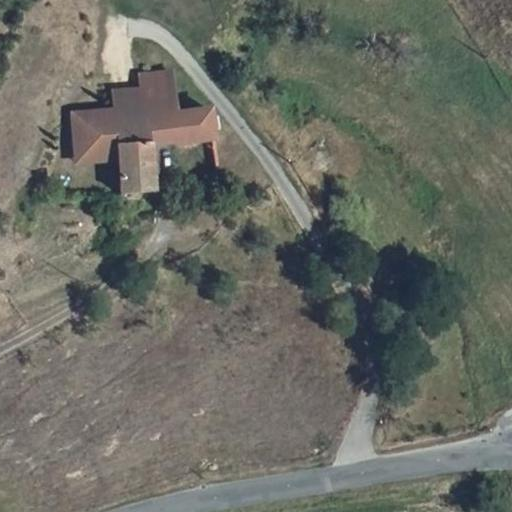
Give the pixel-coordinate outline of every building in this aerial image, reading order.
[(138,98),(115,101),(117,117),(119,142),(124,164),(147,161),(143,125),(138,98)] [(88,119),(88,139),(97,145),(119,142),(117,117),(88,119)] [(147,161),(173,157),(168,124),(143,125),(147,161)] [(88,139),(59,141),(62,179),(74,188),(92,187),(88,139)] [(124,164),(119,142),(97,145),(88,139),(92,187),(95,222),(130,218),(124,164)] [(59,141),(46,142),(50,191),(74,188),(62,179),(59,141)]
